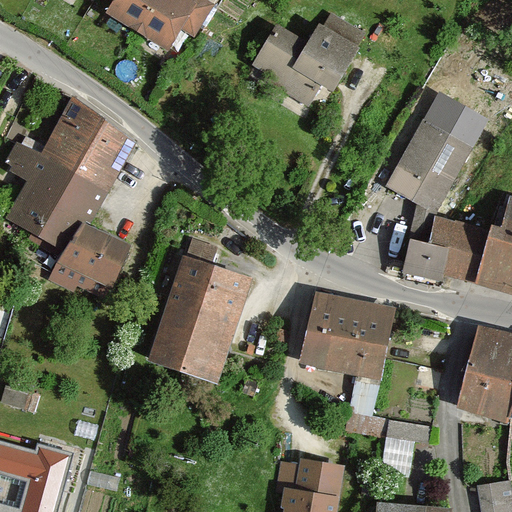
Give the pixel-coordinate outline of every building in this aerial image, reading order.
[(119,0),(112,12),(168,46),(181,25),(195,34),(212,6),(201,0),(195,0),(192,6),(182,0),(119,0)] [(293,37),(276,28),(258,62),(273,69),(290,78),(284,87),(284,91),(312,107),(330,75),(339,78),(359,46),(343,39),(321,25),(309,47),(304,55),(288,46),(293,37)] [(309,47),(293,37),(288,46),(304,55),(309,47)] [(268,78),(284,87),(290,78),(273,69),(268,78)] [(19,145),(25,148),(45,158),(95,188),(104,194),(118,169),(133,141),(132,139),(123,133),(75,101),(50,147),(25,134),(19,145)] [(449,146),(429,133),(398,182),(422,197),(418,202),(424,208),(432,213),(445,192),(450,194),(461,177),(456,174),(472,152),(453,141),(449,146)] [(12,218),(60,245),(78,223),(95,188),(45,158),(25,148),(13,170),(32,180),(12,218)] [(78,223),(86,227),(104,194),(95,188),(78,223)] [(511,289),(511,198),(510,197),(499,236),(481,233),(471,281),(511,289)] [(432,213),(424,208),(415,241),(431,244),(436,224),(438,217),(432,213)] [(86,227),(78,223),(60,245),(62,246),(57,260),(60,261),(52,280),(74,289),(78,280),(82,270),(114,283),(117,275),(130,244),(86,227)] [(442,277),(448,249),(453,228),(436,224),(431,244),(415,241),(412,241),(407,260),(405,268),(442,277)] [(475,231),(453,228),(448,249),(442,277),(465,282),(466,279),(471,281),(481,233),(475,231)] [(218,249),(193,240),(153,357),(210,377),(221,345),(243,276),(212,265),(218,249)] [(110,293),(114,283),(82,270),(78,280),(110,293)] [(392,310),(314,296),(308,328),(303,349),(320,353),(319,359),(366,367),(360,407),(376,409),(383,370),(387,342),(392,310)] [(279,324),(276,336),(285,339),(288,327),(279,324)] [(511,342),(480,333),(464,401),(511,415),(511,342)] [(285,339),(276,336),(272,350),(280,353),(285,339)] [(418,342),(389,337),(386,352),(416,357),(418,342)] [(9,386),(5,402),(30,409),(34,393),(9,386)] [(423,426),(390,420),(388,436),(416,440),(421,441),(423,426)] [(423,426),(421,441),(432,442),(433,427),(423,426)] [(416,440),(388,436),(383,469),(412,472),(416,440)] [(0,511),(53,511),(70,453),(38,444),(36,452),(0,442),(0,471),(28,479),(20,510),(0,504),(0,511)] [(332,511),(340,468),(305,462),(300,492),(292,491),(288,511),(332,511)] [(378,479),(364,478),(363,492),(370,493),(377,487),(378,479)] [(511,511),(511,488),(511,483),(480,489),(483,511),(511,511)]
